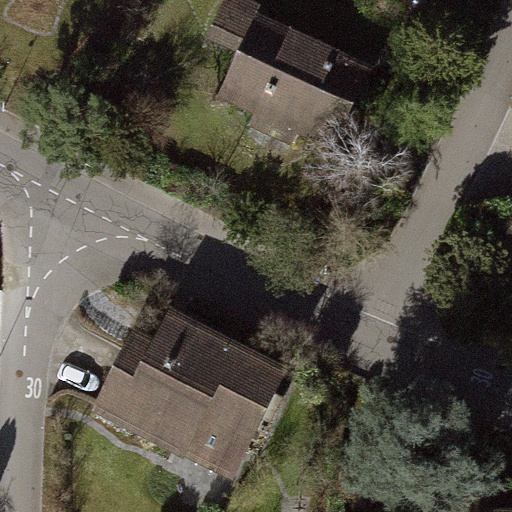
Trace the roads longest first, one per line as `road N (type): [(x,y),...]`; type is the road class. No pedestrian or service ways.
road 1 (residential): [(380,354),(511,23)]
road 2 (residential): [(380,354),(72,207)]
road 3 (residential): [(72,207),(35,365),(27,511)]
road 4 (residential): [(511,404),(380,354)]
